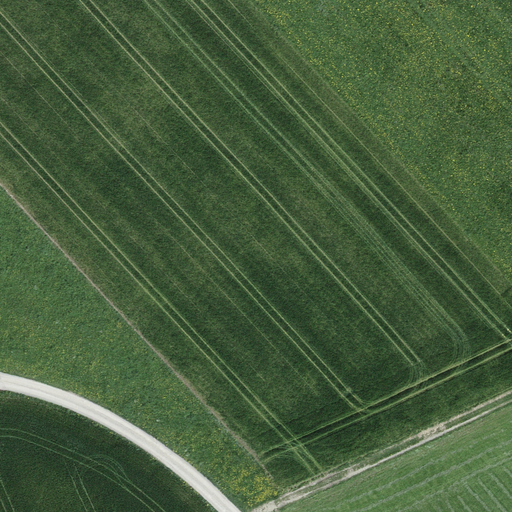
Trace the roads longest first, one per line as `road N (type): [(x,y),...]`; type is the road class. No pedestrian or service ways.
road 1 (track): [(263,511),(511,395)]
road 2 (track): [(0,381),(74,401),(157,450),(227,511)]
